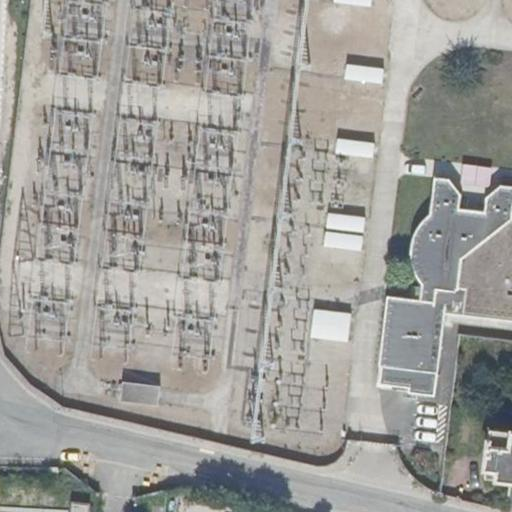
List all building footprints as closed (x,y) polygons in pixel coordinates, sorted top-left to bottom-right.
[(384,70),(347,66),(346,78),(382,83),(384,70)] [(374,144),(339,140),(337,154),(372,158),(374,144)] [(422,283),(421,302),(435,303),(437,290),(455,292),(459,290),(462,258),(510,219),(511,209),(511,188),(501,188),(487,199),(486,213),(459,211),(460,196),(449,180),(435,180),(433,215),(425,222),(415,235),(412,251),(412,263),(415,271),(419,279),(422,283)] [(366,219),(329,214),(327,227),(364,231),(366,219)] [(462,258),(459,290),(467,290),(465,314),(511,319),(511,219),(510,219),(462,258)] [(364,238),(327,233),(325,246),(362,251),(364,238)] [(467,290),(459,290),(455,292),(437,290),(435,303),(421,302),(388,299),(385,325),(378,386),(434,393),(444,312),(465,314),(467,290)] [(352,315),(314,310),(311,336),(349,340),(352,315)] [(161,387),(123,382),(120,401),(158,406),(161,387)] [(511,431),(498,430),(493,470),(505,472),(504,480),(511,481),(511,431)] [(505,472),(493,470),(492,479),(504,480),(505,472)]
